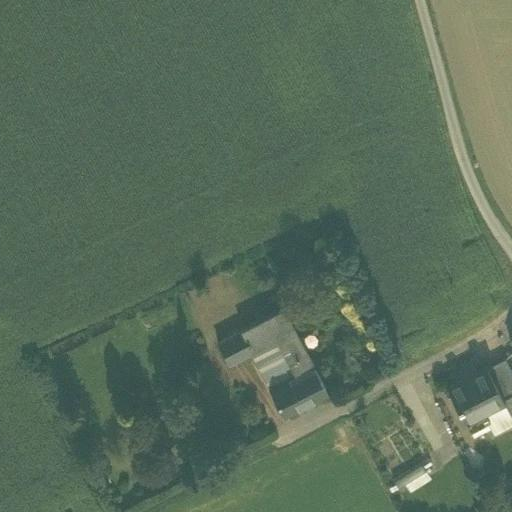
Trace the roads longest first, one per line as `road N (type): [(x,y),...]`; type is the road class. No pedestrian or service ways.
road 1 (residential): [(511,307),(499,322),(205,480)]
road 2 (residential): [(416,0),(450,118),(511,257)]
